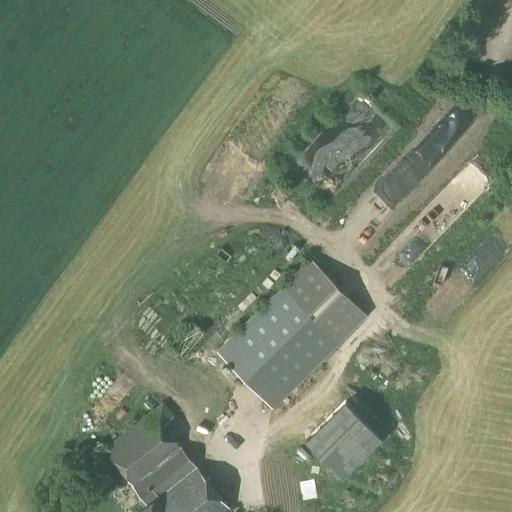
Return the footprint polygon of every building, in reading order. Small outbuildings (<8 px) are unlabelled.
[(437,198),(426,206),(440,227),(452,220),(437,198)] [(272,407),(337,342),(365,314),(310,259),(217,352),(272,407)] [(363,376),(386,349),(376,340),(353,367),(363,376)] [(333,402),(361,378),(352,367),(324,392),(333,402)] [(222,511),(228,507),(196,466),(162,425),(173,416),(162,403),(104,449),(137,491),(133,494),(143,507),(136,511),(222,511)] [(266,441),(275,511),(295,511),(284,439),(266,441)]
